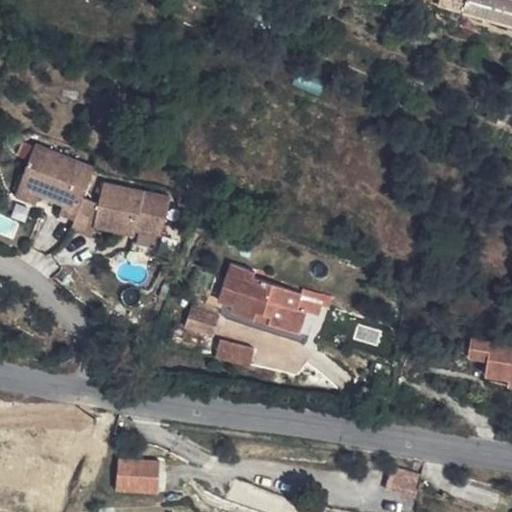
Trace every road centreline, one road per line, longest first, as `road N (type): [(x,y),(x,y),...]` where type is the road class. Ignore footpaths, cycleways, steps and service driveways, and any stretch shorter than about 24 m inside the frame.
road 1 (tertiary): [(511,455),(94,391)]
road 2 (residential): [(0,258),(39,281),(94,333),(94,391)]
